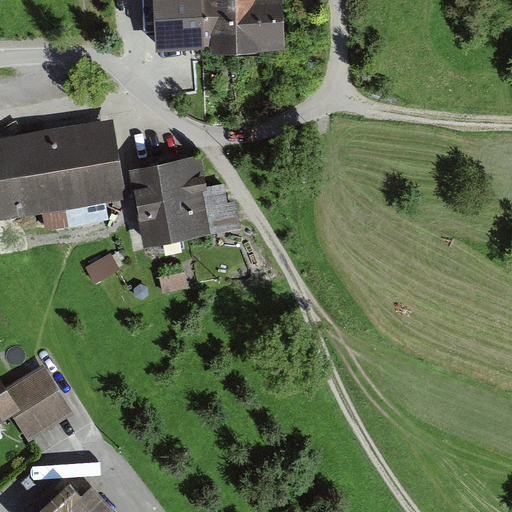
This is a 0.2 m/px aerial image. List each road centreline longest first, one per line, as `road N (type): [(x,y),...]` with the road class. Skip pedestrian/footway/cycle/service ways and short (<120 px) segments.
road 1 (residential): [(0,60),(88,53),(120,68),(181,125),(210,135),(274,127),(335,88),(340,0)]
road 2 (track): [(210,135),(284,261),(377,465),(413,511)]
road 3 (residential): [(0,506),(61,454),(83,447),(102,449),(157,511)]
road 4 (track): [(511,124),(351,104),(335,88)]
